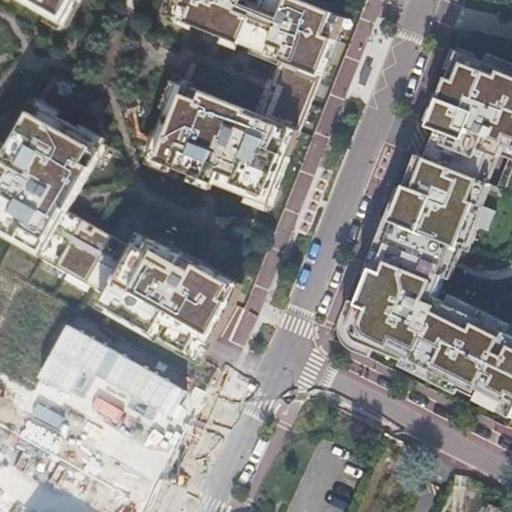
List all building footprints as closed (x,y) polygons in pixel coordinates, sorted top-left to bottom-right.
[(53,10),(68,20),(79,0),(20,0),(50,16),(53,10)] [(301,133),(346,18),(300,0),(178,0),(173,16),(255,48),(284,60),(272,89),(262,114),(189,85),(186,93),(177,90),(154,149),(162,153),(159,160),(203,178),(207,179),(259,200),(262,194),(275,199),(291,158),(282,155),(292,130),(301,133)] [(511,418),(511,333),(446,297),(461,264),(511,151),(511,60),(449,40),(336,320),(354,351),(511,419),(511,418)] [(41,117),(33,113),(7,159),(0,170),(0,233),(19,245),(23,237),(47,250),(43,258),(121,302),(116,311),(201,359),(232,304),(240,287),(206,268),(156,240),(148,255),(70,211),(80,194),(104,152),(96,148),(100,140),(45,109),(41,117)] [(509,511),(510,511),(492,503),(487,511),(509,511)]
